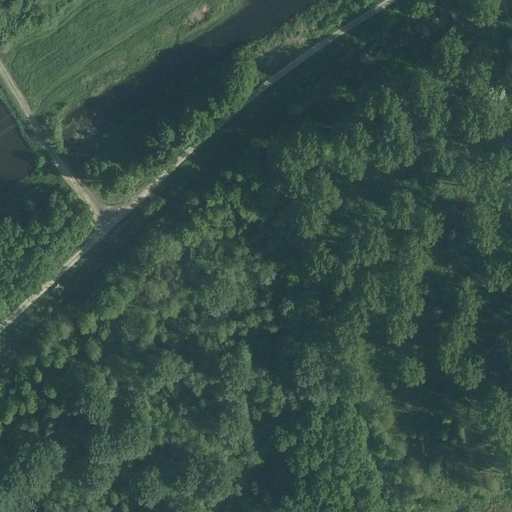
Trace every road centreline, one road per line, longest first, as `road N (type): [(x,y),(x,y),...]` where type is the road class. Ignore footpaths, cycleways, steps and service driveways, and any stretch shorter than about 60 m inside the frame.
road 1 (unclassified): [(394,0),(214,126),(0,333)]
road 2 (unknown): [(0,71),(64,173),(112,224)]
